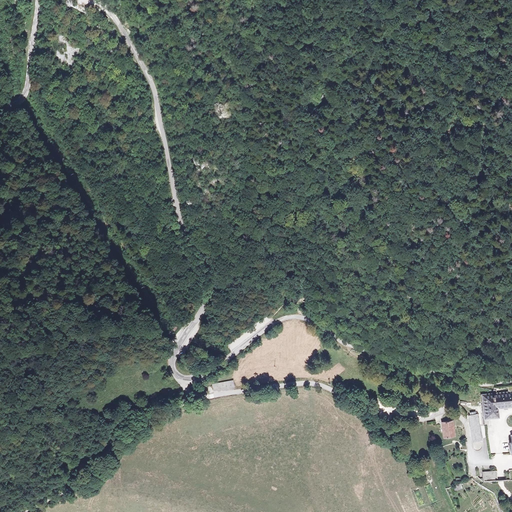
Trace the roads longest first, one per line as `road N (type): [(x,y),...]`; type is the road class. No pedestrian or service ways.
road 1 (track): [(505,0),(511,79),(479,71),(383,7),(369,2),(340,17),(337,49),(364,230),(410,306),(335,317),(290,301)]
road 2 (unclassified): [(185,386),(171,356),(210,293),(205,265),(180,223),(153,84),(113,16),(92,0)]
road 3 (unclassified): [(511,379),(464,380),(428,370),(349,344),(316,320),(288,316),(185,386)]
road 4 (unclassified): [(185,386),(201,396),(310,383),(439,409),(461,417),(471,455),(492,462)]
road 5 (unclassified): [(38,0),(27,91),(0,114)]
